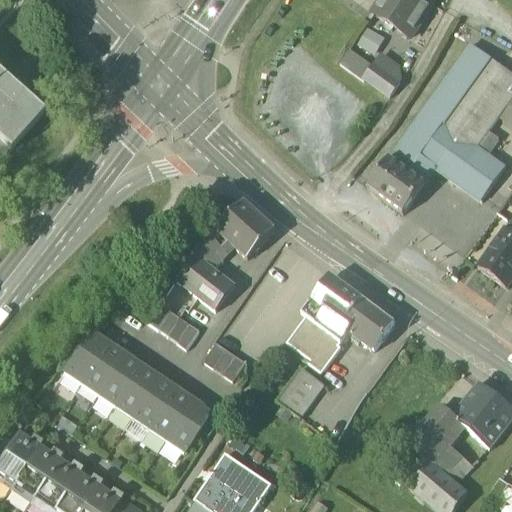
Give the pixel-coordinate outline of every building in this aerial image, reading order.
[(423,0),(383,0),(374,15),(411,40),(432,6),(423,0)] [(357,46),(374,56),(384,38),(367,28),(357,46)] [(349,52),(371,64),(374,58),(355,46),(364,31),(362,29),(349,52)] [(471,48),(389,163),(409,177),(420,161),(443,128),(444,129),(491,63),(471,48)] [(342,66),(365,84),(374,71),(352,54),(342,66)] [(374,71),(365,84),(389,102),(405,80),(381,62),(374,71)] [(511,78),(491,63),(444,129),(476,152),(478,150),(488,136),(508,109),(511,102),(511,78)] [(9,90),(0,81),(0,147),(6,153),(8,155),(41,119),(21,101),(25,96),(13,86),(9,90)] [(444,129),(443,128),(420,161),(435,171),(482,205),(505,173),(476,152),(444,129)] [(488,136),(478,150),(488,158),(499,143),(488,136)] [(420,161),(409,177),(423,187),(435,171),(420,161)] [(409,177),(389,163),(367,193),(403,218),(425,188),(423,187),(409,177)] [(243,206),(190,257),(195,263),(196,261),(207,269),(222,252),(217,248),(223,242),(248,264),(274,234),(274,233),(244,206),(243,206)] [(511,237),(506,233),(478,271),(506,292),(511,283),(511,237)] [(207,269),(196,261),(195,263),(177,285),(215,315),(234,291),(207,269)] [(327,293),(287,348),(323,375),(341,350),(338,348),(348,335),(342,330),(362,303),(338,285),(327,293)] [(394,327),(362,303),(342,330),(348,335),(374,354),(394,327)] [(170,315),(160,308),(147,327),(157,334),(170,315)] [(180,322),(170,315),(157,334),(167,341),(180,322)] [(180,322),(167,341),(177,348),(190,328),(180,322)] [(190,328),(177,348),(186,354),(199,335),(190,328)] [(89,338),(63,378),(80,389),(107,349),(89,338)] [(216,347),(204,366),(213,373),(226,354),(216,347)] [(107,349),(80,389),(97,401),(124,361),(107,349)] [(226,354),(213,373),(223,379),(236,360),(226,354)] [(236,360),(223,379),(233,386),(246,367),(236,360)] [(124,361),(97,401),(114,412),(141,372),(124,361)] [(141,372),(114,412),(131,423),(158,384),(141,372)] [(325,389),(301,372),(277,405),(301,422),(325,389)] [(158,384),(131,423),(148,435),(175,395),(158,384)] [(511,424),(511,411),(478,386),(451,418),(460,426),(490,451),(511,424)] [(175,395),(148,435),(165,446),(191,406),(175,395)] [(191,406),(165,446),(182,458),(209,418),(191,406)] [(440,409),(407,447),(428,465),(443,447),(443,446),(460,426),(451,418),(440,409)] [(17,439),(0,463),(0,485),(10,492),(37,452),(17,439)] [(428,465),(407,447),(386,473),(406,490),(407,488),(434,511),(456,511),(467,496),(456,487),(477,464),(470,458),(465,464),(443,446),(443,447),(428,465)] [(37,452),(10,492),(30,506),(57,465),(37,452)] [(225,458),(194,504),(204,511),(256,511),(272,489),(225,458)] [(57,465),(30,506),(38,511),(54,511),(77,479),(57,465)] [(77,479),(54,511),(83,511),(97,492),(77,479)] [(511,496),(511,491),(500,482),(487,502),(499,511),(502,511),(511,498),(511,497),(511,496)] [(112,511),(117,505),(97,492),(83,511),(112,511)] [(134,511),(119,502),(117,505),(112,511),(134,511)]
